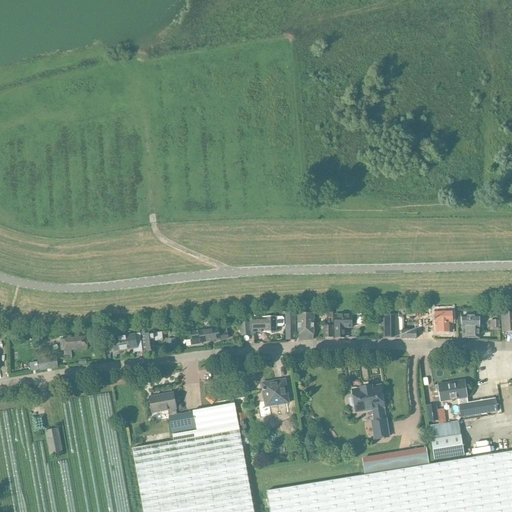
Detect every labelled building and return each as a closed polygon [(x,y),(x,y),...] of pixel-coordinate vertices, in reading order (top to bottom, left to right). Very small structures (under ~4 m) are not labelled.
[(401,339),(417,339),(417,330),(404,330),(404,309),(398,309),(398,314),(398,317),(398,327),(399,327),(399,339),(401,339)] [(452,311),(435,311),(435,325),(437,325),(437,333),(451,332),(451,324),(452,324),(452,311)] [(314,340),(314,313),(299,313),(298,340),(314,340)] [(511,313),(502,314),(503,332),(511,331),(511,313)] [(390,327),(398,327),(398,317),(398,314),(391,314),(390,327)] [(335,315),(335,338),(343,337),(343,328),(352,328),(352,324),(358,324),(357,315),(352,315),(335,315)] [(252,322),(253,332),(254,332),(276,331),(276,327),(282,327),(284,325),(284,319),(282,317),(276,317),(259,318),(259,319),(253,320),(253,322),(252,322)] [(479,317),(463,317),(463,339),(479,339),(479,317)] [(489,319),(489,329),(500,329),(500,319),(489,319)] [(240,322),(242,337),(254,336),(254,332),(253,332),(252,322),(250,322),(250,321),(240,322)] [(287,333),(287,340),(296,339),(295,325),(289,325),(290,333),(287,333)] [(324,338),(333,338),(333,326),(324,326),(324,338)] [(199,331),(191,332),(192,340),(190,340),(191,346),(202,344),(201,343),(220,340),(220,339),(228,338),(226,327),(199,332),(199,331)] [(143,351),(145,352),(155,351),(154,342),(163,341),(162,332),(145,334),(145,336),(141,336),(143,351)] [(134,349),(134,352),(143,351),(140,333),(136,334),(136,335),(112,338),(114,352),(134,349)] [(65,351),(66,359),(73,358),(73,351),(88,349),(86,335),(64,337),(64,344),(60,345),(61,351),(65,351)] [(58,368),(57,357),(44,359),(45,369),(58,368)] [(285,380),(262,384),(266,407),(289,404),(285,380)] [(438,390),(434,391),(435,402),(440,401),(440,402),(458,399),(461,418),(497,412),(495,398),(468,403),(467,397),(464,381),(437,385),(438,390)] [(371,421),(374,441),(390,438),(387,418),(386,418),(381,386),(372,388),(372,387),(362,388),(362,389),(353,391),(354,396),(351,396),(349,399),(350,406),(352,407),(355,407),(356,412),(371,410),(373,420),(371,421)] [(176,409),(173,393),(150,397),(152,413),(167,411),(176,409)] [(173,442),(133,449),(143,511),(254,511),(235,404),(177,415),(176,409),(167,411),(173,442)] [(426,406),(428,423),(439,421),(436,405),(426,406)] [(83,423),(83,434),(90,434),(90,423),(90,414),(71,414),(71,420),(78,419),(78,423),(83,423)] [(434,461),(464,456),(459,421),(429,426),(434,461)] [(45,431),(50,456),(63,453),(58,428),(45,431)] [(35,451),(39,450),(41,460),(46,459),(43,442),(33,443),(35,451)] [(511,511),(511,451),(267,492),(270,511),(511,511)]
